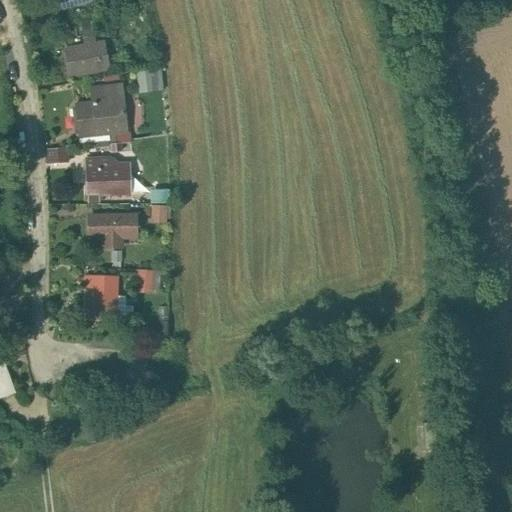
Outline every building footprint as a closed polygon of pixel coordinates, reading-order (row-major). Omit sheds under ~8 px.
[(70,49),(75,75),(99,71),(93,39),(82,41),(83,47),(70,49)] [(108,131),(105,99),(94,100),(95,105),(81,107),(82,118),(76,118),(78,134),(108,131)] [(110,159),(85,160),(87,201),(99,200),(99,195),(127,193),(126,166),(110,167),(110,159)] [(134,215),(88,216),(88,238),(102,238),(102,247),(120,247),(120,229),(135,229),(134,215)] [(114,318),(115,280),(85,279),(85,288),(91,288),(90,317),(114,318)] [(4,365),(0,366),(0,393),(12,389),(4,365)]
